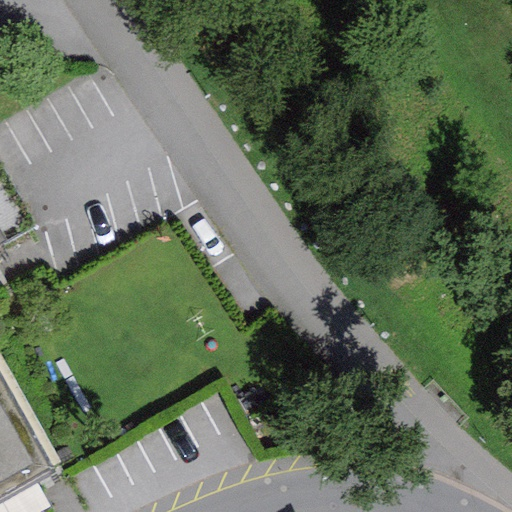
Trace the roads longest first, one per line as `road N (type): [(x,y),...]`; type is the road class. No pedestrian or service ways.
road 1 (residential): [(386,429),(112,0)]
road 2 (residential): [(386,429),(212,511)]
road 3 (residential): [(488,511),(386,429)]
